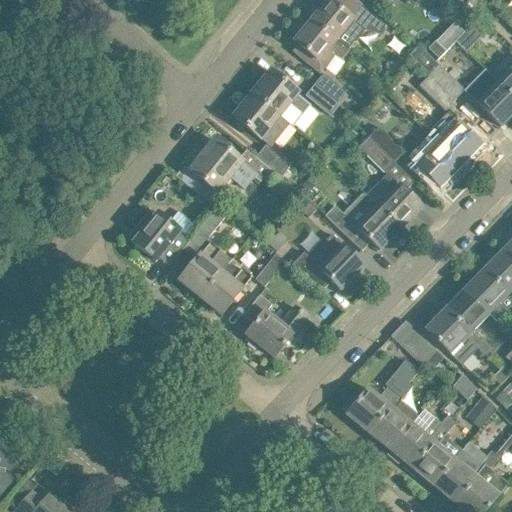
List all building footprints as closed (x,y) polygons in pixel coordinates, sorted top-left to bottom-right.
[(386,27),(352,0),(334,0),(331,4),(328,1),(312,21),(348,51),(364,30),(381,35),(383,27),(385,28),(386,27)] [(320,74),(335,56),(341,62),(349,52),(348,51),(312,21),(294,43),(297,46),(292,52),(320,74)] [(466,53),(468,50),(482,36),(472,26),(455,43),(466,53)] [(436,43),(428,51),(439,61),(446,53),(436,43)] [(409,57),(425,73),(436,63),(418,46),(409,57)] [(511,63),(495,81),(511,97),(511,63)] [(293,125),(309,106),(295,95),(296,93),(286,85),(290,81),(279,72),(275,76),(271,72),(254,93),(293,125)] [(322,75),(314,86),(339,106),(339,105),(337,104),(345,93),(322,75)] [(418,87),(444,112),(454,102),(429,76),(418,87)] [(500,128),(511,115),(511,97),(495,81),(474,103),(500,128)] [(339,106),(314,86),(305,97),(330,117),(339,106)] [(292,128),(293,125),(254,93),(233,118),(270,148),(289,125),(292,128)] [(481,147),(456,121),(448,113),(427,135),(435,143),(460,168),(481,147)] [(368,138),(394,163),(404,152),(378,127),(368,138)] [(358,148),(384,173),(394,163),(368,138),(358,148)] [(260,183),(270,171),(255,159),(245,151),(238,160),(215,141),(190,172),(201,180),(192,191),(214,208),(216,208),(224,198),(217,192),(228,178),(244,191),(254,178),(260,183)] [(460,168),(435,143),(414,164),(439,189),(449,180),(451,182),(455,182),(461,176),(461,171),(459,169),(460,168)] [(280,179),(290,167),(264,147),(255,159),(270,171),(280,179)] [(400,230),(421,208),(405,193),(414,183),(394,163),(384,173),(386,176),(366,196),(400,230)] [(370,243),(379,251),(400,230),(366,196),(363,194),(333,225),(361,252),(370,243)] [(299,209),(308,219),(317,210),(307,201),(299,209)] [(195,232),(206,241),(226,216),(216,208),(214,208),(198,228),(195,232)] [(141,233),(132,244),(155,262),(157,260),(168,269),(176,259),(191,241),(189,240),(195,232),(198,228),(178,212),(169,223),(157,213),(153,218),(147,213),(135,228),(141,233)] [(355,274),(363,266),(331,235),(321,246),(322,247),(310,259),(303,253),(302,254),(303,255),(291,268),(288,265),(287,266),(320,293),(330,282),(340,290),(342,288),(344,291),(358,277),(355,274)] [(511,241),(503,250),(511,258),(511,241)] [(178,281),(200,298),(220,273),(227,265),(230,260),(220,252),(210,244),(199,256),(178,281)] [(508,295),(511,290),(511,258),(503,250),(484,270),(508,295)] [(284,263),(275,255),(255,281),(264,288),(284,263)] [(220,273),(200,298),(221,316),(242,290),(241,290),(251,277),(241,269),(238,273),(227,265),(220,273)] [(511,306),(511,290),(508,295),(484,270),(464,290),(489,315),(497,322),(511,306)] [(469,335),(473,331),(489,315),(464,290),(444,310),(469,335)] [(306,318),(294,308),(286,318),(259,296),(242,317),(253,326),(246,336),(249,338),(247,344),(254,350),(259,347),(274,358),(306,318)] [(484,341),(473,331),(469,335),(444,310),(424,331),(461,366),(462,365),(462,366),(472,356),(470,355),(476,349),(484,341)] [(426,363),(435,352),(419,336),(404,351),(419,365),(422,368),(426,363)] [(494,352),(484,341),(476,349),(487,359),(494,352)] [(444,360),(435,352),(426,363),(435,371),(444,360)] [(503,368),(492,378),(500,386),(511,375),(503,368)] [(462,377),(453,387),(468,400),(475,390),(462,377)] [(345,416),(368,434),(408,385),(404,381),(398,389),(391,383),(378,399),(367,389),(357,401),(351,396),(342,408),(348,413),(345,416)] [(368,434),(389,452),(411,425),(418,416),(401,402),(412,388),(408,385),(368,434)] [(511,401),(502,392),(495,400),(506,410),(511,403),(511,401)] [(482,399),(472,410),(485,420),(494,409),(482,399)] [(411,425),(389,452),(385,457),(397,466),(401,462),(411,470),(433,443),(429,440),(438,428),(446,435),(455,424),(447,417),(442,423),(436,419),(423,435),(411,425)] [(454,460),(461,451),(448,441),(450,438),(446,435),(438,428),(429,440),(433,443),(411,470),(432,487),(454,460)] [(511,434),(494,455),(498,459),(511,444),(511,434)] [(432,487),(454,505),(476,478),(472,475),(479,466),(473,461),(480,454),(468,444),(462,452),(461,451),(454,460),(432,487)] [(499,459),(498,459),(494,455),(491,452),(481,463),(490,470),(499,459)] [(0,496),(14,479),(7,475),(14,466),(0,455),(0,496)] [(481,463),(479,466),(472,475),(476,478),(454,505),(462,511),(485,511),(508,485),(490,470),(481,463)] [(31,493),(18,508),(15,511),(70,511),(49,495),(43,502),(31,493)]
